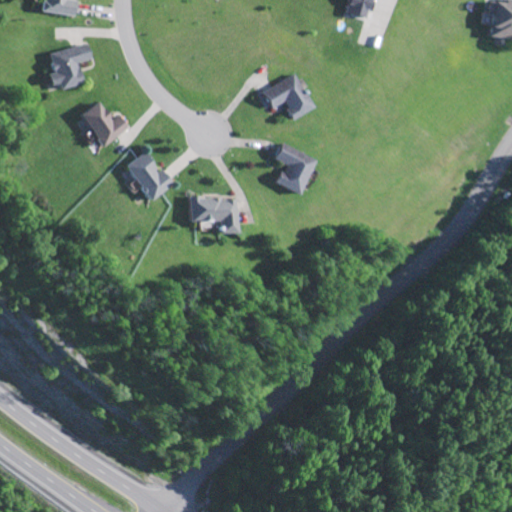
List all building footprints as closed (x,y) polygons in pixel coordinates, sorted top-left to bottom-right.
[(73,17),(74,2),(67,1),(66,0),(42,0),(42,16),(73,17)] [(347,0),(345,17),(364,21),(368,0),(347,0)] [(484,40),(511,42),(511,2),(500,1),(500,5),(488,4),(484,40)] [(46,56),(51,76),(43,78),(46,88),(54,86),(56,92),(78,87),(73,66),(87,62),(83,47),(46,56)] [(290,123),(312,111),(293,76),(259,95),(269,112),(280,106),(290,123)] [(115,118),(105,123),(95,105),(75,115),(94,149),(123,133),(115,118)] [(312,163),(279,145),(270,162),(280,167),(270,186),(292,198),(312,163)] [(159,172),(154,175),(142,155),(123,167),(145,204),(170,188),(159,172)] [(216,224),(216,236),(233,236),(232,200),(185,201),(186,224),(216,224)]
